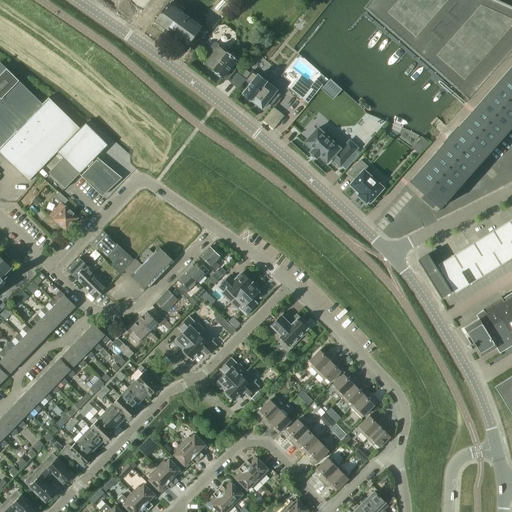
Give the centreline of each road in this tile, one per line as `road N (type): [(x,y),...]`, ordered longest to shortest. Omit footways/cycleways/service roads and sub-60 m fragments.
road 1 (tertiary): [(76,0),(217,102),(388,252)]
road 2 (residential): [(52,511),(164,392),(193,379),(291,284)]
road 3 (tertiary): [(388,252),(471,379),(495,448)]
road 4 (residential): [(397,458),(405,426),(396,392),(291,284)]
road 5 (residential): [(50,269),(139,184),(215,226)]
road 6 (residential): [(182,498),(238,445),(268,445),(330,510)]
road 7 (residential): [(93,310),(142,305),(209,233)]
road 8 (residential): [(388,252),(511,190)]
road 9 (residential): [(0,407),(19,374),(93,310)]
